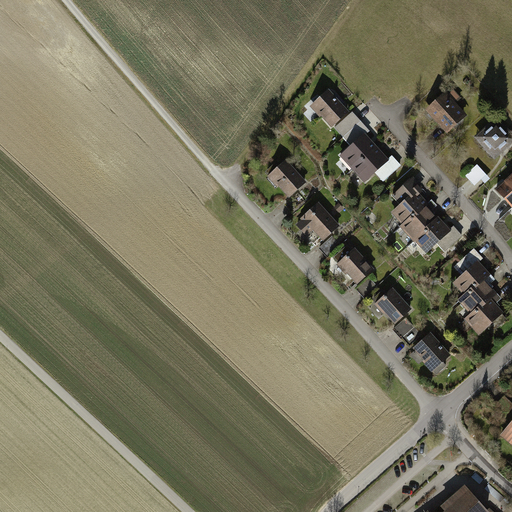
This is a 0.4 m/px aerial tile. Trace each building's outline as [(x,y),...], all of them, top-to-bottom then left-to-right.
[(426,111),(446,135),(467,117),(456,104),(461,101),(451,89),(426,111)] [(321,117),(333,130),(351,114),(330,90),(310,107),(320,118),(321,117)] [(360,123),(351,114),(333,130),(341,139),(360,123)] [(511,134),(497,117),(474,137),(494,160),(511,143),(511,134)] [(368,133),(360,123),(341,139),(350,149),(365,135),(368,133)] [(340,158),(353,172),(378,150),(365,135),(350,149),(340,158)] [(389,162),(378,150),(353,172),(364,185),(374,176),(389,162)] [(288,156),(268,174),(279,186),(281,185),(293,197),(311,181),(288,156)] [(394,158),(389,162),(374,176),(381,184),(401,166),(394,158)] [(490,180),(478,166),(466,177),(474,186),(481,180),(484,184),(490,180)] [(511,174),(497,188),(511,205),(511,174)] [(422,191),(411,179),(392,196),(400,205),(414,192),(417,196),(422,191)] [(417,196),(414,192),(400,205),(389,214),(403,230),(428,208),(417,196)] [(344,224),(320,199),(303,215),(305,217),(297,224),(309,236),(317,229),(327,240),(344,224)] [(439,220),(428,208),(403,230),(414,242),(439,220)] [(425,254),(437,244),(450,232),(439,220),(414,242),(425,254)] [(454,229),(450,232),(437,244),(445,253),(462,238),(454,229)] [(329,256),(341,245),(335,238),(322,249),(329,256)] [(358,283),(376,268),(357,246),(355,248),(351,243),(335,256),(358,283)] [(457,265),(464,273),(477,261),(479,263),(484,259),(474,249),(457,265)] [(490,275),(479,263),(477,261),(464,273),(451,285),(464,299),(484,280),(490,275)] [(361,293),(369,298),(379,283),(370,277),(361,293)] [(458,305),(471,319),(491,300),(497,294),(484,280),(464,299),(458,305)] [(416,307),(395,285),(388,292),(384,288),(375,297),(378,301),(375,303),(385,313),(387,311),(399,323),(416,307)] [(465,324),(478,338),(487,329),(492,334),(506,321),(502,316),(504,314),(491,300),(471,319),(465,324)] [(446,360),(454,352),(433,330),(414,347),(416,349),(413,352),(421,362),(424,359),(438,373),(449,363),(446,360)] [(511,409),(511,398),(506,393),(497,402),(509,413),(511,409)] [(511,420),(502,433),(511,441),(511,420)] [(496,511),(493,509),(489,511),(488,511),(467,488),(442,510),(442,511),(496,511)]
